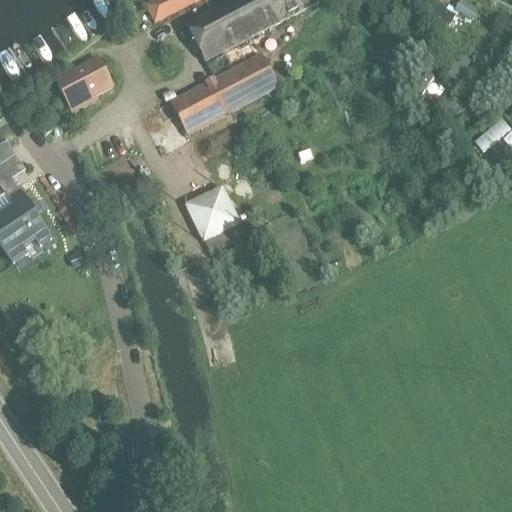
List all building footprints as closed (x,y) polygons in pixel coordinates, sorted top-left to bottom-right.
[(155,26),(204,0),(160,0),(146,8),(155,26)] [(205,65),(320,5),(317,0),(237,0),(186,28),(205,65)] [(423,11),(450,28),(459,13),(456,11),(449,7),(446,11),(429,1),(423,11)] [(460,3),(459,5),(456,11),(459,13),(467,18),(472,11),(472,10),(460,3)] [(486,31),(479,26),(464,49),(472,54),(486,31)] [(214,83),(172,105),(188,137),(277,90),(260,58),(232,73),(214,83)] [(448,77),(457,84),(470,64),(460,58),(448,77)] [(70,111),(112,89),(98,62),(56,83),(70,111)] [(417,72),(413,78),(417,81),(421,75),(417,72)] [(426,76),(415,93),(423,98),(434,81),(426,76)] [(469,107),(459,97),(447,109),(457,119),(469,107)] [(56,119),(43,125),(41,124),(35,129),(44,139),(50,133),(51,135),(66,127),(66,126),(56,119)] [(511,131),(503,122),(477,145),(485,154),(511,131)] [(0,246),(13,267),(27,257),(23,251),(36,242),(40,249),(52,241),(35,217),(39,215),(34,207),(30,209),(12,182),(25,173),(6,144),(0,148),(0,188),(5,197),(0,200),(0,246)]
